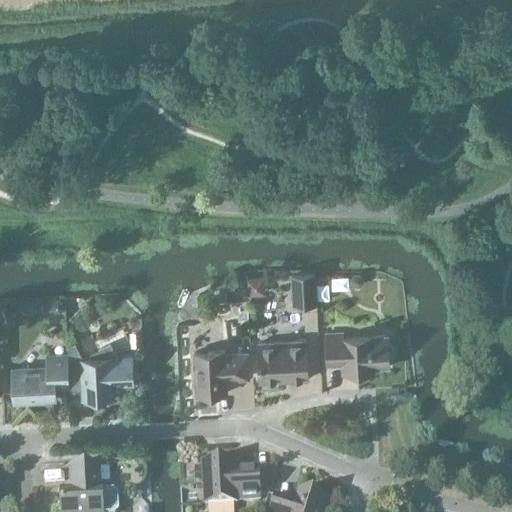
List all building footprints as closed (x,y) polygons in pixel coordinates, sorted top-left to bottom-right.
[(291,275),(293,305),(316,304),(314,274),(291,275)] [(343,363),(343,372),(374,371),(374,367),(389,366),(389,359),(392,358),(394,354),(394,347),(392,344),(388,343),(388,336),(372,337),(372,336),(343,338),(343,333),(326,334),(327,363),(343,363)] [(258,343),(260,381),(263,381),(265,384),(278,383),(279,380),(308,379),(306,341),(258,343)] [(75,343),(68,346),(69,374),(81,374),(82,398),(114,396),(114,384),(122,384),(124,388),(132,384),(132,383),(133,383),(132,355),(82,358),(75,343)] [(194,352),(196,394),(227,393),(226,378),(248,377),(246,353),(225,354),(224,350),(194,352)] [(13,369),(14,401),(55,399),(55,385),(69,384),(67,355),(47,356),(47,368),(13,369)] [(203,463),(205,506),(236,504),(236,501),(260,500),(258,471),(234,472),(234,462),(203,463)] [(113,493),(101,493),(101,489),(99,489),(98,467),(71,469),(72,491),(61,491),(61,511),(117,511),(118,511),(117,496),(113,493)] [(42,478),(42,491),(59,491),(58,478),(42,478)] [(295,504),(290,502),(290,501),(276,497),(271,511),(323,511),(327,500),(299,491),(295,504)]
